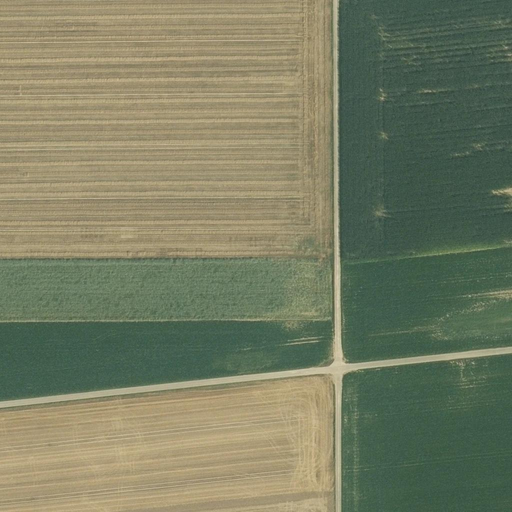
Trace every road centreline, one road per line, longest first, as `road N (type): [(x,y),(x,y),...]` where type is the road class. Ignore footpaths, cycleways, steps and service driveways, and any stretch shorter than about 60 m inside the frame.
road 1 (track): [(335,0),(337,370),(0,405)]
road 2 (track): [(339,511),(337,370),(511,351)]
